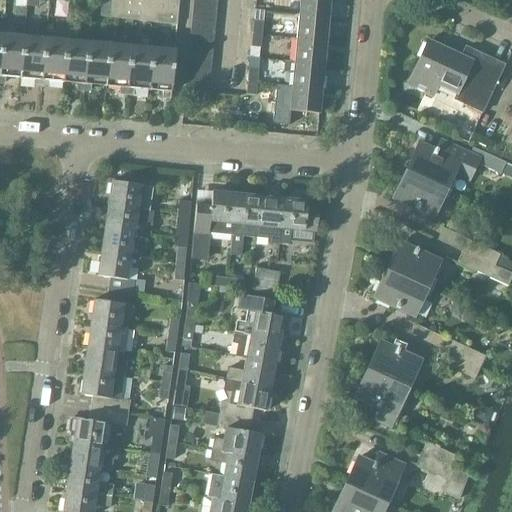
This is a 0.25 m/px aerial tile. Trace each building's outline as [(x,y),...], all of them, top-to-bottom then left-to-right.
[(101,0),(99,17),(111,18),(113,0),(101,0)] [(134,0),(113,0),(111,18),(133,21),(134,0)] [(156,0),(134,0),(133,21),(154,23),(156,0)] [(179,0),(177,0),(156,0),(154,23),(177,26),(179,0)] [(192,0),(192,8),(216,10),(216,0),(192,0)] [(299,0),(298,16),(327,18),(328,0),(299,0)] [(192,8),(191,20),(215,22),(216,10),(192,8)] [(298,16),(296,40),(325,42),(327,18),(298,16)] [(191,20),(190,32),(214,34),(215,22),(191,20)] [(253,21),(251,36),(261,36),(263,22),(253,21)] [(190,32),(188,44),(212,46),(214,34),(190,32)] [(2,36),(0,61),(0,82),(4,83),(5,78),(20,79),(24,38),(2,36)] [(251,36),(250,48),(260,48),(261,36),(251,36)] [(24,38),(20,79),(35,81),(35,86),(41,86),(45,40),(24,38)] [(45,40),(41,86),(47,87),(47,82),(63,83),(66,42),(45,40)] [(296,40),(294,63),(323,66),(325,42),(296,40)] [(66,42),(63,83),(78,85),(78,89),(84,90),(84,85),(88,44),(66,42)] [(427,42),(407,85),(432,97),(437,85),(456,94),(453,99),(482,113),(504,66),(465,48),(461,57),(427,42)] [(88,44),(84,85),(84,90),(90,91),(90,86),(106,87),(109,46),(88,44)] [(188,44),(187,55),(211,58),(212,46),(188,44)] [(120,93),(126,94),(131,48),(109,46),(106,87),(121,88),(120,93)] [(152,50),(131,48),(126,94),(133,94),(133,90),(148,91),(152,50)] [(152,50),(148,91),(164,92),(164,97),(170,98),(174,52),(152,50)] [(249,50),(249,62),(259,63),(260,51),(249,50)] [(187,55),(186,67),(210,70),(211,58),(187,55)] [(249,62),(246,83),(257,84),(259,63),(249,62)] [(294,63),(292,87),(321,90),(323,66),(294,63)] [(186,67),(185,79),(209,82),(210,70),(186,67)] [(185,79),(184,92),(185,92),(208,94),(209,82),(185,79)] [(257,84),(246,83),(245,97),(255,96),(257,84)] [(321,90),(292,87),(289,112),(318,115),(321,90)] [(476,164),(479,159),(470,154),(448,144),(448,145),(441,141),(437,149),(435,148),(434,151),(418,144),(405,171),(446,190),(454,174),(468,181),(476,164)] [(476,164),(500,175),(506,163),(473,148),(470,154),(479,159),(476,164)] [(446,190),(405,171),(393,198),(434,217),(446,190)] [(137,210),(141,186),(112,181),(108,205),(137,210)] [(212,193),(210,205),(209,222),(222,223),(221,236),(232,237),(232,236),(233,224),(236,195),(212,193)] [(233,224),(257,227),(259,197),(236,195),(233,224)] [(279,245),(280,229),(283,200),(259,197),(257,227),(255,238),(266,239),(266,243),(279,245)] [(307,202),(283,200),(280,229),(279,245),(289,246),(291,230),(304,231),(317,232),(319,208),(307,207),(307,202)] [(178,202),(177,214),(186,215),(187,203),(178,202)] [(209,222),(210,205),(198,204),(196,228),(209,229),(209,222)] [(137,210),(108,205),(105,229),(134,233),(135,222),(151,224),(153,212),(137,210)] [(186,215),(177,214),(175,227),(185,228),(186,215)] [(105,229),(101,252),(130,257),(134,233),(105,229)] [(241,237),(232,236),(232,237),(230,256),(239,257),(241,237)] [(462,252),(495,267),(500,255),(467,240),(462,252)] [(398,243),(386,270),(427,289),(440,262),(417,252),(419,249),(416,247),(414,250),(398,243)] [(176,248),(175,264),(178,264),(184,265),(186,248),(176,248)] [(130,257),(101,252),(98,276),(109,278),(127,281),(130,257)] [(511,274),(495,267),(462,252),(457,263),(489,278),(488,281),(506,289),(511,275),(511,274)] [(178,264),(175,264),(173,281),(183,282),(184,265),(178,264)] [(256,268),(254,278),(266,281),(268,271),(256,268)] [(427,289),(386,270),(373,297),(414,316),(427,289)] [(266,281),(277,283),(279,273),(268,271),(266,281)] [(107,290),(132,294),(134,282),(127,281),(109,278),(107,290)] [(228,280),(211,278),(210,287),(211,287),(228,289),(228,280)] [(266,281),(254,278),(251,291),(275,295),(277,283),(266,281)] [(228,280),(228,289),(243,290),(244,281),(228,280)] [(132,294),(107,290),(105,302),(123,304),(131,306),(132,294)] [(283,319),(284,317),(272,315),(274,303),(239,296),(236,311),(246,313),(244,323),(236,322),(234,332),(250,335),(279,341),(281,333),(284,334),(286,332),(288,323),(286,319),(283,319)] [(94,300),(90,324),(120,328),(123,304),(105,302),(94,300)] [(186,307),(184,325),(193,326),(196,308),(186,307)] [(169,319),(167,335),(176,337),(179,321),(169,319)] [(90,324),(87,348),(116,352),(120,328),(90,324)] [(193,326),(184,325),(182,340),(197,342),(200,327),(193,326)] [(279,341),(250,335),(234,332),(231,344),(232,345),(248,347),(246,359),(274,365),(277,365),(280,364),(282,355),(279,353),(277,353),(279,341)] [(176,337),(167,335),(165,352),(174,354),(176,337)] [(452,341),(447,353),(480,368),(485,357),(452,341)] [(379,343),(367,370),(408,389),(420,362),(398,351),(399,348),(397,347),(395,350),(379,343)] [(87,348),(84,371),(113,375),(116,352),(87,348)] [(480,368),(447,353),(442,364),(474,380),(480,368)] [(180,354),(178,370),(187,372),(189,356),(180,354)] [(243,371),(227,369),(225,379),(270,388),(274,365),(246,359),(243,371)] [(163,367),(160,382),(170,384),(172,368),(163,367)] [(187,372),(178,370),(175,387),(184,388),(187,372)] [(408,389),(367,370),(354,397),(395,416),(408,389)] [(90,409),(114,412),(128,414),(129,402),(121,401),(124,377),(113,375),(84,371),(80,395),(92,397),(90,409)] [(270,388),(225,379),(222,391),(231,393),(228,404),(221,402),(218,415),(252,421),(254,409),(265,412),(270,388)] [(170,384),(160,382),(158,400),(167,401),(170,384)] [(74,433),(73,443),(117,449),(120,426),(113,425),(114,412),(90,409),(88,421),(76,419),(76,420),(72,419),(70,421),(68,431),(70,433),(74,433)] [(256,459),(261,435),(249,433),(252,421),(218,415),(215,428),(223,430),(221,440),(214,439),(211,450),(256,459)] [(169,428),(167,442),(176,444),(178,430),(169,428)] [(162,440),(152,438),(149,455),(159,456),(162,440)] [(167,442),(164,459),(174,460),(176,444),(167,442)] [(69,466),(98,471),(100,460),(116,462),(118,449),(117,449),(73,443),(69,466)] [(426,443),(420,454),(453,470),(458,458),(426,443)] [(256,459),(211,450),(209,462),(225,466),(223,477),(252,482),(256,459)] [(345,485),(386,504),(403,466),(378,454),(373,465),(357,458),(345,485)] [(453,470),(420,454),(415,466),(448,481),(453,470)] [(149,455),(147,471),(157,472),(159,456),(149,455)] [(69,466),(66,490),(111,496),(113,486),(97,484),(98,471),(69,466)] [(162,473),(160,490),(169,492),(172,474),(162,473)] [(223,477),(218,500),(247,506),(252,482),(223,477)] [(145,485),(143,502),(152,503),(155,486),(145,485)] [(381,511),(386,504),(345,485),(332,511),(381,511)] [(111,496),(66,490),(62,511),(92,511),(93,507),(110,509),(111,496)] [(158,506),(160,507),(167,508),(169,492),(160,490),(158,506)] [(246,511),(247,506),(218,500),(211,499),(208,511),(246,511)] [(143,502),(141,511),(150,511),(152,503),(143,502)]
